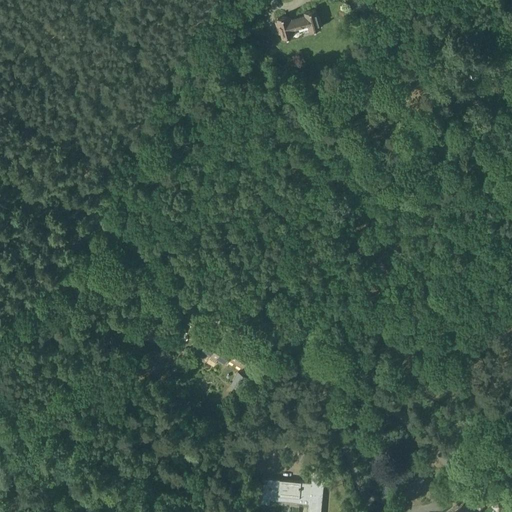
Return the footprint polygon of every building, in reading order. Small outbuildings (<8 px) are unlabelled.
[(278,20),(275,21),(279,33),(282,32),(283,37),(292,35),(291,29),(309,24),(310,30),(319,27),(315,13),(314,9),(312,9),(305,11),(306,15),(292,19),(291,15),(288,16),(287,15),(278,17),(278,20)] [(472,67),(470,73),(474,78),(480,77),(482,71),(478,66),(472,67)] [(214,365),(218,358),(225,362),(227,358),(242,367),(249,355),(236,347),(236,348),(222,339),(219,344),(209,337),(202,349),(211,354),(207,361),(214,365)] [(238,371),(231,384),(234,386),(240,389),(247,376),(243,373),(238,371)] [(263,477),(260,502),(262,502),(270,503),(271,494),(309,498),(307,511),(320,511),(324,483),(327,484),(328,480),(331,480),(332,473),(332,472),(325,471),(312,470),(311,482),(265,477),(263,477)] [(447,511),(471,511),(471,510),(480,490),(471,487),(465,500),(447,511)]
